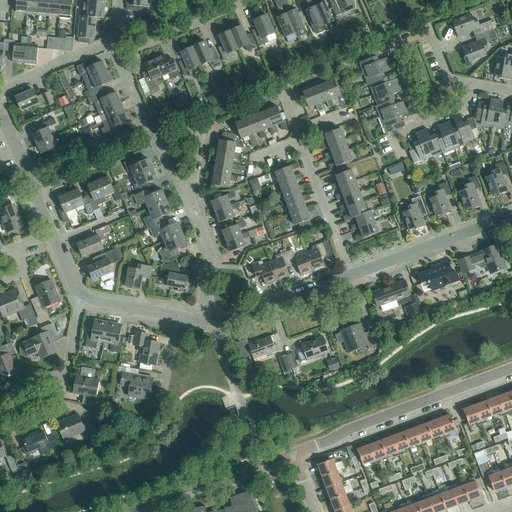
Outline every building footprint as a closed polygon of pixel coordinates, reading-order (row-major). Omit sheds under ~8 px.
[(28,0),(17,0),(16,13),(27,14),(28,0)] [(38,15),(39,0),(28,0),(27,14),(38,15)] [(49,16),(50,0),(39,0),(38,15),(49,16)] [(59,17),(60,0),(50,0),(49,16),(59,17)] [(70,18),(72,1),(65,1),(65,0),(60,0),(59,17),(70,18)] [(104,18),(105,0),(89,0),(88,16),(88,17),(96,17),(96,18),(104,18)] [(132,0),(132,6),(127,5),(127,10),(148,12),(149,7),(149,0),(132,0)] [(295,33),(280,0),(274,0),(281,15),(277,17),(285,37),(295,33)] [(287,0),(280,0),(295,33),(296,33),(298,38),(307,33),(305,29),(296,9),(292,11),(287,0)] [(312,26),(314,30),(316,35),(326,30),(324,26),(312,0),(305,0),(310,8),(305,10),(307,14),(304,16),(309,27),(312,26)] [(312,0),(324,26),(326,30),(327,32),(336,28),(333,22),(334,22),(325,2),(321,3),(319,0),(312,0)] [(336,16),(342,14),(356,8),(354,2),(353,0),(335,0),(336,1),(330,3),(336,16)] [(479,25),(477,19),(475,13),(454,21),(456,26),(454,27),(458,37),(473,31),(475,36),(493,30),(490,21),(479,25)] [(259,47),(269,42),(275,40),(276,37),(266,15),(254,20),(258,30),(253,33),(259,47)] [(507,23),(504,15),(497,17),(500,25),(507,23)] [(95,28),(96,18),(96,17),(88,17),(88,16),(80,16),(79,27),(95,28)] [(241,26),(230,31),(238,49),(245,46),(248,52),(257,47),(251,34),(246,36),(241,26)] [(94,39),(95,28),(79,27),(78,38),(79,38),(84,38),(84,43),(89,44),(90,39),(94,39)] [(497,38),(493,30),(475,36),(477,41),(462,47),(466,58),(467,57),(469,62),(486,56),(484,49),(488,48),(486,42),(497,38)] [(238,49),(230,31),(219,35),(224,46),(218,48),(223,59),(233,55),(232,52),(238,49)] [(351,45),(360,41),(356,33),(347,37),(350,45),(351,45)] [(25,63),(27,38),(22,37),(21,44),(14,44),(15,41),(10,40),(9,51),(14,52),(13,62),(25,63)] [(74,38),(66,37),(65,39),(66,39),(65,51),(72,51),(73,51),(74,38)] [(32,38),(27,38),(25,63),(36,64),(38,46),(31,45),(32,38)] [(4,51),(9,51),(10,40),(4,40),(4,43),(0,43),(0,68),(2,69),(4,51)] [(341,40),(332,43),(336,52),(344,48),(341,40)] [(205,42),(193,47),(201,65),(208,62),(214,69),(222,65),(215,49),(210,52),(205,42)] [(201,65),(193,47),(181,52),(185,62),(180,65),(185,76),(190,74),(189,71),(201,65)] [(332,53),(320,49),(319,51),(322,58),(332,53)] [(360,63),(364,74),(389,64),(386,58),(378,61),(377,57),(379,56),(377,50),(366,54),(368,59),(360,63)] [(511,51),(511,55),(506,54),(505,58),(498,57),(495,75),(500,76),(499,78),(511,80),(511,72),(511,51)] [(160,55),(154,58),(162,77),(168,74),(171,80),(180,76),(174,62),(169,64),(165,55),(161,57),(160,55)] [(301,66),(302,66),(307,64),(304,57),(298,59),(301,66)] [(156,79),(162,77),(154,58),(148,61),(148,62),(144,64),(148,73),(143,75),(146,82),(140,84),(146,98),(159,92),(156,79)] [(85,81),(107,71),(102,61),(90,67),(88,61),(76,66),(81,77),(82,76),(85,81)] [(391,70),(389,64),(364,74),(368,85),(370,84),(384,78),(383,73),(391,70)] [(111,81),(107,71),(85,81),(89,91),(85,93),(87,98),(101,92),(99,87),(111,81)] [(61,80),(66,78),(64,72),(58,74),(61,80)] [(374,95),(399,85),(396,79),(388,82),(386,77),(384,78),(370,84),(374,95)] [(335,80),(324,84),(330,99),(331,99),(337,97),(339,104),(344,102),(341,94),(341,95),(335,80)] [(330,99),(324,84),(313,88),(320,103),(321,103),(326,101),(329,108),(334,106),(331,99),(330,99)] [(401,91),(399,85),(374,95),(377,105),(378,106),(393,100),(395,100),(393,94),(401,91)] [(71,88),(65,91),(69,98),(74,96),(71,88)] [(320,103),(313,88),(303,92),(309,108),(316,105),(318,112),(323,110),(321,103),(320,103)] [(47,106),(53,103),(49,92),(37,97),(33,90),(16,98),(22,110),(38,103),(39,105),(45,102),(47,106)] [(98,112),(120,102),(116,92),(104,98),(101,92),(87,98),(90,104),(94,102),(98,112)] [(58,99),(62,107),(69,104),(66,96),(58,99)] [(492,126),(497,100),(491,99),(489,108),(485,107),(485,104),(479,103),(476,114),(482,115),(481,124),(492,126)] [(380,117),(405,108),(402,102),(394,105),(393,100),(378,106),(377,105),(376,106),(380,117)] [(507,111),(502,110),(504,101),(497,100),(492,126),(504,129),(505,125),(504,125),(507,111)] [(102,122),(125,112),(120,102),(98,112),(102,122)] [(277,106),(267,111),(273,126),(274,126),(279,124),(282,131),(287,129),(284,121),(283,122),(277,106)] [(399,117),(407,114),(405,108),(380,117),(384,128),(386,134),(406,126),(403,120),(401,121),(399,117)] [(157,125),(161,123),(156,111),(152,113),(157,125)] [(273,126),(267,111),(256,115),(262,130),(264,130),(269,128),(272,135),(277,133),(274,126),(273,126)] [(117,127),(129,122),(125,112),(102,122),(107,132),(105,132),(108,138),(119,133),(117,127)] [(262,130),(256,115),(246,119),(252,135),(253,134),(258,132),(261,139),(266,137),(264,130),(262,130)] [(453,119),(458,128),(464,143),(475,139),(471,130),(477,128),(472,117),(466,119),(468,122),(463,124),(460,116),(453,119)] [(32,134),(36,144),(52,137),(48,127),(56,124),(54,118),(42,123),(44,129),(32,134)] [(252,135),(246,119),(235,123),(241,139),(248,136),(251,143),(256,141),(253,134),(252,135)] [(458,128),(453,130),(450,122),(444,125),(454,149),(465,145),(464,143),(458,128)] [(454,149),(444,125),(438,127),(441,135),(437,137),(436,137),(442,152),(443,154),(454,149)] [(322,149),(329,146),(329,145),(344,139),(340,128),(325,134),(327,141),(320,144),(322,149)] [(83,131),(86,139),(92,137),(88,129),(83,131)] [(436,137),(437,137),(436,135),(431,137),(428,129),(422,132),(432,156),(442,152),(436,137)] [(432,156),(422,132),(416,134),(419,142),(414,144),(413,141),(407,144),(410,151),(409,151),(414,163),(432,156)] [(243,148),(244,143),(240,142),(239,139),(232,134),(227,133),(225,141),(220,140),(218,151),(234,154),(234,153),(235,147),(243,148)] [(67,149),(65,144),(63,139),(55,143),(52,137),(36,144),(41,154),(53,149),(56,154),(67,149)] [(348,150),(344,139),(329,145),(329,146),(331,152),(324,154),(326,159),(333,157),(333,156),(348,150)] [(71,154),(69,149),(67,149),(61,152),(64,157),(71,154)] [(352,161),(348,150),(333,156),(333,157),(335,162),(328,165),(330,170),(337,167),(337,166),(352,161)] [(242,154),(234,153),(234,154),(218,151),(216,162),(232,165),(233,164),(234,158),(241,159),(242,154)] [(132,171),(135,177),(153,169),(149,159),(138,164),(135,158),(124,163),(128,172),(132,171)] [(240,165),(233,164),(232,165),(216,162),(214,173),(231,176),(231,175),(232,169),(239,170),(240,165)] [(503,175),(508,173),(503,162),(498,164),(495,165),(496,169),(491,171),(492,175),(486,178),(492,195),(497,193),(498,195),(508,191),(503,175)] [(275,172),(279,183),(295,177),(294,176),(292,170),(299,168),(297,163),(290,165),(290,166),(275,172)] [(402,163),(396,165),(399,172),(404,169),(402,163)] [(146,184),(157,179),(153,169),(135,177),(137,183),(133,184),(137,194),(148,189),(146,184)] [(333,190),(340,187),(340,186),(355,180),(351,170),(336,175),(338,182),(331,185),(333,190)] [(238,176),(231,175),(231,176),(214,173),(212,185),(229,188),(230,180),(237,182),(238,176)] [(301,173),(294,176),(295,177),(279,183),(283,193),(299,187),(298,186),(296,181),(303,178),(301,173)] [(108,176),(98,181),(104,197),(113,193),(117,201),(123,198),(118,187),(113,189),(108,176)] [(476,189),(481,187),(477,176),(468,179),(470,183),(464,185),(466,190),(459,192),(465,209),(470,207),(471,209),(482,205),(476,189)] [(256,179),(250,181),(251,186),(252,188),(254,192),(259,190),(256,179)] [(359,191),(355,180),(340,186),(340,187),(342,193),(335,195),(337,200),(344,198),(344,197),(359,191)] [(104,197),(98,181),(88,185),(93,197),(88,199),(93,211),(99,208),(98,206),(107,202),(104,197)] [(446,196),(451,194),(447,182),(438,186),(440,190),(434,192),(436,196),(430,199),(436,216),(441,214),(441,216),(452,212),(446,196)] [(380,195),(386,193),(382,183),(376,185),(380,195)] [(305,184),(298,186),(299,187),(283,193),(287,204),(302,198),(302,197),(300,191),(307,189),(305,184)] [(421,192),(418,185),(412,187),(415,194),(421,192)] [(93,211),(88,199),(84,201),(79,189),(68,193),(75,209),(84,205),(89,216),(94,213),(93,211)] [(148,189),(137,194),(134,195),(138,206),(146,203),(149,209),(167,201),(162,190),(151,194),(149,189),(148,189)] [(363,202),(359,191),(344,197),(344,198),(346,203),(339,206),(341,211),(348,208),(347,207),(363,202)] [(211,201),(215,212),(231,206),(230,205),(228,200),(235,197),(233,192),(226,195),(211,201)] [(75,209),(68,193),(58,197),(64,210),(59,212),(64,223),(70,221),(66,213),(75,209)] [(309,194),(302,197),(302,198),(287,204),(291,214),(306,209),(306,207),(304,202),(311,199),(309,194)] [(380,198),(383,205),(390,203),(387,196),(380,198)] [(420,210),(425,208),(420,196),(412,200),(413,204),(408,206),(409,210),(403,213),(409,230),(414,228),(415,230),(425,226),(420,210)] [(172,213),(167,201),(149,209),(151,215),(144,218),(148,229),(150,228),(163,222),(161,217),(172,213)] [(1,202),(0,202),(0,217),(1,217),(7,232),(23,226),(14,205),(4,210),(1,202)] [(232,210),(239,208),(237,202),(230,205),(231,206),(215,212),(219,223),(235,217),(232,210)] [(367,212),(363,202),(347,207),(348,208),(350,214),(343,217),(345,222),(352,219),(352,218),(355,217),(367,212)] [(306,207),(306,209),(291,214),(295,225),(299,224),(301,230),(311,226),(309,220),(310,219),(308,213),(315,210),(313,205),(306,207)] [(371,210),(367,212),(355,217),(358,223),(351,226),(353,231),(360,228),(359,227),(375,221),(371,210)] [(165,221),(163,222),(150,228),(154,238),(162,235),(164,241),(183,234),(178,222),(167,227),(165,221)] [(222,230),(226,241),(242,235),(241,234),(239,229),(246,226),(244,221),(237,224),(237,225),(222,230)] [(379,232),(375,221),(359,227),(360,228),(362,234),(355,236),(357,241),(364,239),(364,238),(379,232)] [(103,234),(111,231),(108,225),(95,231),(98,236),(78,244),(83,256),(103,248),(100,241),(105,239),(103,234)] [(255,229),(258,236),(265,234),(263,226),(255,229)] [(243,239),(250,237),(248,232),(241,234),(242,235),(226,241),(230,252),(246,246),(243,239)] [(188,245),(183,234),(164,241),(167,248),(160,251),(164,261),(179,255),(177,250),(188,245)] [(321,258),(327,256),(322,243),(313,246),(312,248),(313,250),(306,253),(313,271),(325,267),(321,258)] [(470,256),(464,258),(458,261),(462,273),(475,269),(474,266),(478,265),(479,267),(481,268),(483,268),(485,268),(488,267),(491,272),(505,267),(497,246),(483,252),(470,257),(470,256)] [(110,265),(121,260),(116,248),(104,254),(106,260),(88,267),(91,275),(93,275),(95,279),(113,272),(110,265)] [(313,271),(306,253),(295,257),(292,250),(286,252),(291,265),(297,263),(302,276),(313,271)] [(286,267),(291,265),(286,252),(282,253),(275,256),(277,259),(271,262),(278,280),(289,276),(286,267)] [(278,280),(271,262),(264,264),(262,261),(252,264),(257,277),(263,275),(266,285),(278,280)] [(432,290),(459,281),(455,271),(452,272),(448,261),(437,265),(438,267),(418,274),(421,284),(429,281),(432,290)] [(178,263),(164,265),(162,275),(169,276),(167,286),(178,289),(178,291),(186,293),(189,276),(181,275),(178,263)] [(149,279),(151,267),(139,265),(138,269),(129,268),(126,286),(141,289),(143,278),(149,279)] [(406,280),(372,293),(377,307),(381,306),(383,312),(398,307),(398,305),(410,300),(409,295),(411,294),(406,280)] [(38,318),(37,318),(39,323),(50,319),(45,306),(59,300),(51,281),(36,287),(41,300),(33,304),(38,318)] [(23,321),(28,319),(31,327),(39,323),(37,318),(36,318),(31,304),(24,307),(17,289),(0,296),(0,308),(3,317),(18,311),(23,321)] [(468,295),(466,290),(458,293),(460,298),(468,295)] [(419,303),(413,305),(417,314),(418,313),(422,312),(419,303)] [(105,342),(108,323),(96,320),(94,332),(88,331),(86,347),(96,349),(98,341),(105,342)] [(53,343),(59,340),(52,323),(41,328),(43,333),(32,338),(33,339),(24,343),(30,356),(38,353),(40,357),(56,351),(53,343)] [(121,353),(124,337),(118,336),(120,325),(108,323),(105,342),(112,344),(110,352),(121,353)] [(368,349),(376,346),(371,332),(364,334),(360,324),(341,331),(349,353),(367,346),(368,349)] [(155,365),(159,343),(147,341),(148,334),(135,332),(134,337),(134,340),(133,344),(133,345),(143,347),(140,363),(155,365)] [(266,356),(276,352),(271,336),(249,344),(247,339),(236,343),(242,359),(252,355),(254,360),(266,355),(266,356)] [(307,360),(329,352),(323,337),(302,345),(307,360)] [(0,347),(0,371),(3,379),(17,374),(9,356),(16,354),(11,343),(0,347)] [(292,369),(298,367),(293,353),(286,355),(287,356),(292,369)] [(292,369),(287,356),(280,358),(285,372),(292,369)] [(336,358),(329,361),(332,371),(340,368),(336,358)] [(98,381),(94,380),(96,370),(82,367),(80,377),(77,377),(74,393),(88,395),(86,404),(109,409),(111,399),(95,396),(98,381)] [(149,400),(153,378),(123,373),(120,385),(130,387),(128,396),(149,400)] [(511,408),(511,397),(510,392),(498,396),(505,415),(510,413),(509,410),(511,408)] [(505,415),(498,396),(487,401),(492,416),(499,413),(500,417),(505,415)] [(492,416),(487,401),(475,405),(482,424),(487,422),(485,419),(492,416)] [(482,424),(475,405),(463,409),(469,425),(476,422),(477,425),(482,424)] [(87,435),(93,433),(88,421),(82,424),(78,414),(57,423),(64,440),(85,431),(87,435)] [(450,414),(439,419),(446,438),(450,436),(449,432),(456,430),(450,414)] [(446,438),(439,419),(427,423),(433,438),(439,436),(441,439),(446,438)] [(433,438),(427,423),(415,428),(422,446),(427,445),(426,441),(433,438)] [(422,446),(415,428),(404,432),(409,447),(416,445),(418,448),(422,446)] [(37,431),(22,437),(26,446),(23,448),(26,456),(33,453),(33,451),(40,449),(42,455),(59,448),(54,435),(47,438),(44,432),(38,434),(37,431)] [(409,447),(404,432),(392,436),(399,455),(404,453),(402,450),(409,447)] [(399,455),(392,436),(380,441),(386,456),(393,453),(394,457),(399,455)] [(386,456),(380,441),(369,445),(376,464),(380,462),(379,459),(386,456)] [(485,446),(484,444),(483,441),(472,446),(474,450),(485,446)] [(354,445),(349,446),(353,457),(358,456),(354,445)] [(376,464),(369,445),(357,449),(363,465),(370,462),(371,465),(376,464)] [(6,458),(11,471),(17,468),(12,455),(6,458)] [(318,465),(322,476),(337,471),(335,464),(338,463),(336,458),(318,465)] [(490,472),(486,462),(479,465),(484,478),(489,476),(487,473),(490,472)] [(511,484),(511,467),(511,464),(506,466),(507,469),(500,472),(506,487),(511,484)] [(441,477),(438,467),(432,470),(434,475),(433,475),(435,479),(441,477)] [(340,478),(337,471),(322,476),(326,488),(345,481),(343,476),(340,478)] [(506,487),(500,472),(494,474),(492,471),(490,472),(487,473),(489,476),(494,491),(506,487)] [(412,488),(410,484),(408,478),(401,481),(405,490),(412,488)] [(471,483),(464,485),(470,501),(481,496),(474,478),(469,479),(471,483)] [(347,486),(345,481),(326,488),(331,500),(346,494),(343,487),(347,486)] [(470,501),(464,485),(457,488),(455,485),(451,486),(458,505),(470,501)] [(458,505),(451,486),(446,488),(447,492),(441,494),(446,509),(458,505)] [(257,511),(249,491),(230,498),(230,499),(232,506),(224,508),(224,509),(206,511),(205,506),(189,509),(189,511),(257,511)] [(439,511),(446,509),(441,494),(434,497),(432,493),(428,495),(434,511),(439,511)] [(348,501),(346,494),(331,500),(335,511),(354,504),(352,500),(348,501)] [(434,511),(428,495),(423,497),(424,500),(417,503),(420,511),(434,511)] [(420,511),(417,503),(410,505),(409,502),(404,504),(407,511),(420,511)]
